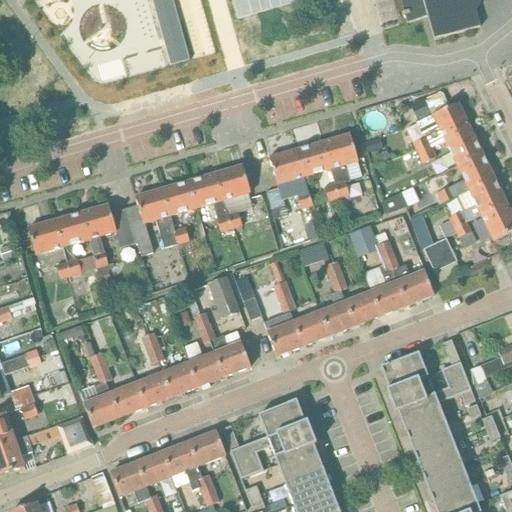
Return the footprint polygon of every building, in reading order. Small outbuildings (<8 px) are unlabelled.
[(151,0),(170,66),(189,61),(171,0),(151,0)] [(400,0),(407,24),(428,18),(434,41),(480,28),(474,4),(476,0),(400,0)] [(420,123),(431,117),(424,103),(424,102),(416,105),(412,107),(416,115),(420,123)] [(425,139),(413,145),(417,155),(431,148),(445,141),(470,130),(458,104),(449,109),(431,117),(420,123),(418,124),(425,139)] [(482,154),(470,130),(445,141),(457,166),(482,154)] [(350,136),(323,144),(331,171),(335,186),(340,199),(350,196),(346,184),(349,183),(344,167),(358,163),(350,136)] [(382,149),(379,140),(365,144),(367,154),(382,149)] [(331,171),(323,144),(296,152),(304,178),(331,171)] [(431,148),(417,155),(422,165),(436,158),(431,148)] [(277,186),(304,178),(296,152),(269,159),(277,186)] [(482,154),(457,166),(464,182),(438,194),(443,205),(455,198),(469,192),(494,179),(482,154)] [(216,175),(232,231),(232,230),(242,228),(238,213),(252,209),(248,195),(250,194),(248,186),(243,167),(216,175)] [(190,182),(189,183),(197,210),(198,209),(212,205),(221,234),(232,231),(216,175),(205,178),(203,179),(190,182)] [(494,179),(469,192),(455,198),(462,213),(449,220),(450,222),(439,227),(443,234),(466,223),(481,216),(481,217),(506,205),(494,179)] [(189,183),(162,191),(170,218),(171,217),(197,210),(189,183)] [(329,203),(340,199),(335,186),(324,190),(329,203)] [(411,189),(401,194),(381,203),(385,216),(407,208),(406,206),(417,200),(411,189)] [(279,190),(266,194),(274,222),(287,218),(279,190)] [(138,207),(125,211),(135,245),(138,244),(142,258),(152,255),(154,254),(145,225),(156,222),(164,250),(178,246),(174,232),(170,218),(162,191),(135,198),(138,207)] [(301,210),(313,207),(309,193),(297,196),(301,210)] [(511,232),(511,216),(506,205),(481,217),(493,242),(511,232)] [(121,249),(135,245),(125,211),(111,215),(109,206),(82,214),(90,241),(97,266),(107,263),(100,238),(116,233),(121,249)] [(82,214),(55,222),(62,249),(90,241),(82,214)] [(55,222),(28,230),(34,249),(35,255),(36,257),(48,253),(62,249),(55,222)] [(471,233),(466,223),(443,234),(445,239),(456,234),(459,239),(471,233)] [(370,228),(349,235),(357,259),(366,255),(364,250),(376,246),(373,238),(374,237),(370,228)] [(185,229),(175,232),(179,246),(181,245),(181,248),(179,249),(182,258),(193,255),(185,229)] [(374,237),(373,238),(376,246),(377,246),(388,242),(385,233),(374,237)] [(424,250),(434,274),(456,264),(446,240),(424,250)] [(377,246),(382,260),(393,256),(388,242),(377,246)] [(325,267),(330,265),(322,243),(298,253),(304,268),(322,261),(325,267)] [(17,257),(14,246),(0,250),(0,252),(3,262),(17,257)] [(387,274),(393,272),(398,269),(393,256),(382,260),(387,274)] [(78,260),(67,263),(71,278),(82,274),(78,263),(78,260)] [(67,263),(56,266),(57,270),(60,281),(71,278),(67,263)] [(278,301),(288,297),(275,263),(270,265),(278,286),(273,288),(278,301)] [(337,263),(330,265),(325,267),(330,281),(342,276),(337,263)] [(406,267),(398,269),(393,272),(397,284),(406,308),(434,297),(424,273),(410,278),(406,267)] [(381,269),(367,273),(370,284),(384,280),(381,269)] [(347,289),(342,276),(330,281),(335,294),(330,296),(335,308),(319,314),(328,338),(353,328),(344,304),(339,292),(347,289)] [(191,292),(195,302),(212,296),(221,320),(240,313),(227,278),(208,285),(208,286),(191,292)] [(406,308),(397,284),(372,293),(381,317),(406,308)] [(353,328),(381,317),(372,293),(344,304),(353,328)] [(293,311),(288,297),(278,301),(283,314),(293,311)] [(243,303),(251,323),(263,318),(255,299),(243,303)] [(7,308),(0,310),(0,323),(0,324),(12,320),(9,314),(7,308)] [(204,314),(195,318),(200,332),(210,328),(204,314)] [(302,348),(328,338),(319,314),(293,324),(302,348)] [(302,348),(293,324),(289,316),(275,321),(279,329),(267,334),(276,358),(302,348)] [(81,327),(57,336),(60,344),(77,338),(78,342),(85,339),(81,327)] [(210,328),(200,332),(206,346),(210,344),(215,342),(210,328)] [(41,330),(30,334),(33,343),(43,339),(41,330)] [(142,339),(147,352),(159,348),(154,334),(142,339)] [(215,342),(210,344),(214,354),(224,379),(250,368),(241,344),(227,350),(223,339),(215,342)] [(443,345),(447,357),(451,368),(460,365),(451,342),(443,345)] [(188,364),(197,389),(224,379),(214,354),(203,359),(197,344),(184,349),(190,364),(188,364)] [(500,359),(471,372),(472,378),(473,387),(480,400),(493,394),(486,380),(484,376),(511,362),(511,347),(497,354),(499,358),(500,359)] [(164,361),(159,348),(147,352),(152,365),(164,361)] [(419,355),(381,369),(389,391),(427,376),(419,355)] [(25,356),(12,360),(17,373),(29,369),(25,356)] [(90,360),(95,373),(105,368),(100,356),(90,360)] [(12,360),(0,365),(3,371),(5,378),(17,373),(12,360)] [(172,399),(197,389),(188,364),(162,374),(172,399)] [(398,414),(400,419),(438,404),(461,395),(470,391),(460,365),(451,368),(441,372),(448,390),(434,395),(427,376),(389,391),(387,392),(396,415),(398,414)] [(110,382),(105,368),(95,373),(100,386),(105,384),(110,382)] [(0,372),(0,400),(0,397),(10,394),(5,378),(3,371),(0,372)] [(146,409),(172,399),(162,374),(136,385),(146,409)] [(109,395),(105,384),(100,386),(79,394),(93,430),(119,420),(109,395)] [(136,385),(109,395),(119,420),(146,409),(136,385)] [(475,402),(470,391),(461,395),(465,406),(475,402)] [(296,402),(258,417),(267,438),(305,424),(296,402)] [(400,419),(408,439),(446,424),(438,404),(400,419)] [(38,416),(34,405),(21,410),(24,421),(38,416)] [(480,417),(477,406),(467,410),(470,420),(480,417)] [(0,417),(0,447),(15,442),(6,415),(0,417)] [(482,421),(486,432),(495,428),(491,417),(482,421)] [(82,418),(57,427),(58,432),(60,436),(68,457),(81,452),(93,447),(92,444),(87,432),(85,426),(82,418)] [(271,449),(278,466),(315,451),(314,447),(316,446),(308,423),(305,424),(267,439),(239,449),(230,453),(241,480),(263,471),(256,454),(271,449)] [(454,445),(446,424),(408,439),(416,460),(454,445)] [(222,431),(226,442),(235,439),(231,428),(222,431)] [(486,432),(491,442),(500,438),(495,428),(486,432)] [(226,458),(216,433),(188,444),(197,469),(226,458)] [(15,442),(0,447),(0,476),(20,470),(24,469),(20,458),(32,454),(33,453),(31,449),(30,447),(29,443),(27,437),(15,442)] [(230,453),(239,449),(235,439),(226,442),(230,453)] [(188,444),(161,454),(171,479),(186,473),(190,484),(189,484),(192,492),(199,489),(201,495),(212,490),(207,477),(202,479),(197,469),(188,444)] [(462,466),(454,445),(416,460),(424,481),(462,466)] [(278,466),(286,487),(324,472),(316,451),(278,466)] [(146,488),(171,479),(161,454),(136,464),(146,488)] [(500,460),(505,472),(511,469),(511,467),(508,457),(500,460)] [(148,511),(156,511),(162,510),(161,508),(164,507),(160,499),(158,500),(157,497),(150,499),(146,488),(136,464),(110,474),(120,498),(132,494),(137,504),(144,501),(148,511)] [(462,466),(424,481),(432,501),(469,486),(462,466)] [(286,487),(294,507),(332,493),(324,472),(286,487)] [(103,475),(92,479),(103,510),(114,506),(103,475)] [(432,501),(436,511),(463,511),(477,507),(469,486),(432,501)] [(245,492),(249,501),(260,497),(256,487),(245,492)] [(217,504),(212,490),(201,495),(206,508),(212,506),(217,504)] [(479,511),(477,507),(463,511),(511,511),(511,492),(500,498),(504,511),(479,511)] [(295,511),(339,511),(332,493),(294,507),(295,511)] [(249,501),(253,510),(263,506),(260,497),(249,501)]
